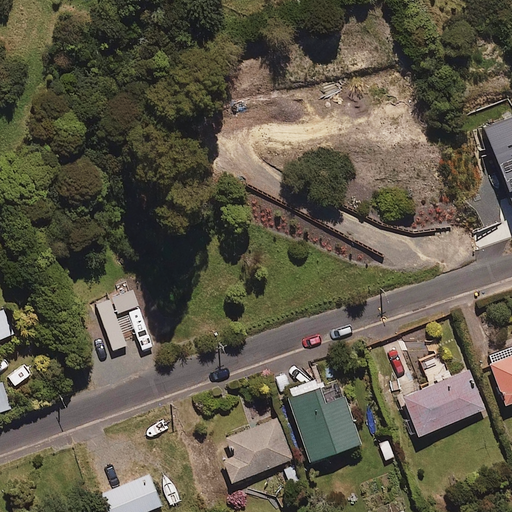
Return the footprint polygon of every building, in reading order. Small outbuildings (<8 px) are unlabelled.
[(0,329),(9,326),(1,305),(0,305),(0,329)] [(511,395),(511,348),(486,358),(501,400),(511,395)] [(481,407),(466,367),(399,392),(414,432),(481,407)] [(356,434),(339,385),(321,392),(315,376),(282,387),(306,459),(343,446),(341,439),(356,434)] [(289,456),(277,415),(224,431),(227,440),(224,458),(229,474),(289,456)] [(128,511),(159,499),(146,469),(97,490),(106,511),(128,511)]
